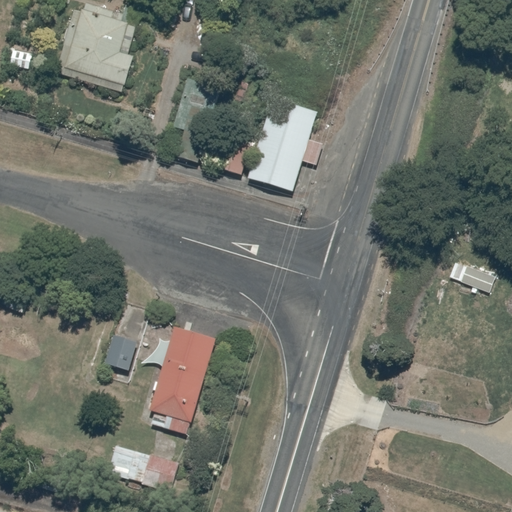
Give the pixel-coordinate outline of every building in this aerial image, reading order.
[(127,57),(137,24),(142,10),(126,5),(122,19),(78,6),(57,74),(122,94),(133,59),(127,57)] [(247,145),(258,148),(249,181),(292,193),(301,162),(317,167),(323,146),(307,141),(315,113),(272,100),(262,136),(251,133),(247,145)] [(248,149),(228,144),(221,172),(241,177),(248,149)] [(151,412),(154,413),(150,425),(183,435),(187,422),(191,424),(214,342),(174,330),(151,412)] [(136,342),(112,337),(105,366),(129,371),(136,342)] [(151,365),(136,360),(126,388),(141,393),(151,365)] [(178,461),(116,443),(107,474),(170,492),(178,461)] [(39,511),(41,509),(0,497),(0,511),(39,511)]
